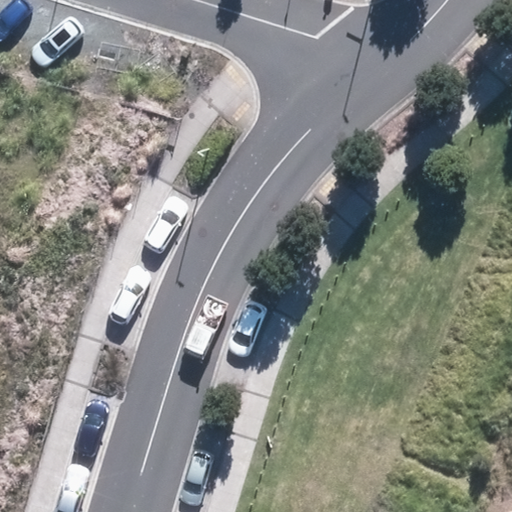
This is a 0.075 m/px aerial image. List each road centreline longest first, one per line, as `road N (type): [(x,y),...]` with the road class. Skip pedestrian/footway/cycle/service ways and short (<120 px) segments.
road 1 (residential): [(131,511),(190,319),(222,252),(292,150),(390,65)]
road 2 (residential): [(196,0),(390,65)]
